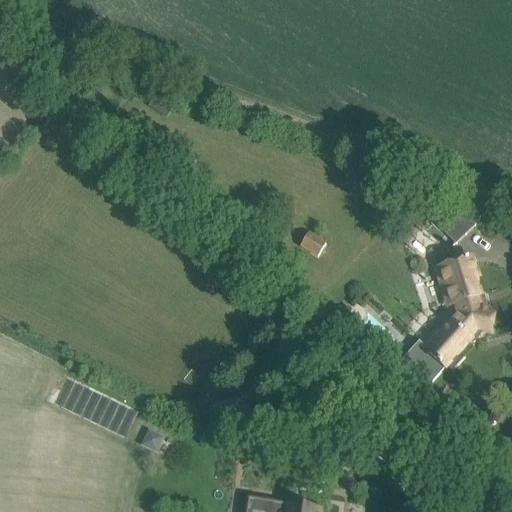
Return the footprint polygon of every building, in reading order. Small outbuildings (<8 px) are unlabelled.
[(176,105),(158,93),(149,107),(166,119),(176,105)] [(443,205),(437,211),(443,218),(437,225),(456,245),(476,225),(457,205),(450,212),(443,205)] [(327,243),(310,233),(300,248),(317,258),(327,243)] [(472,259),(434,271),(447,309),(454,307),(458,317),(440,333),(438,330),(422,347),(418,344),(394,371),(408,383),(407,384),(410,387),(411,386),(418,392),(429,380),(432,383),(447,367),(453,372),(465,358),(460,353),(471,341),(473,343),(481,334),(482,331),(491,332),(495,312),(486,310),(487,306),(483,295),(480,296),(475,280),(478,279),(472,259)] [(280,436),(314,441),(319,408),(285,403),(285,406),(251,400),(247,425),(281,430),(280,436)] [(317,511),(318,510),(278,505),(247,500),(245,511),(317,511)]
